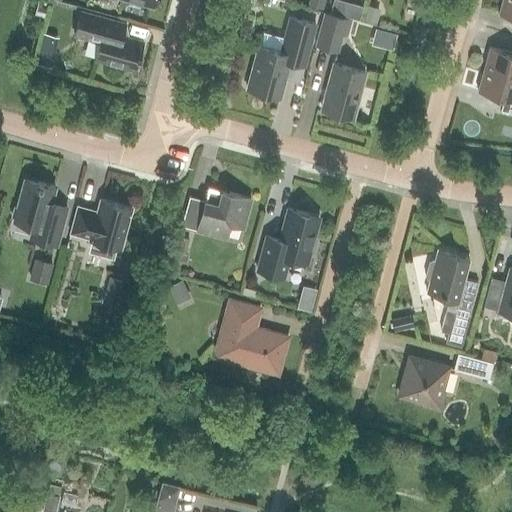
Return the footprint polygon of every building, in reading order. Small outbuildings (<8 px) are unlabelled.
[(338,13),(341,2),(331,0),(327,0),(325,10),(338,13)] [(511,0),(502,0),(499,13),(511,17),(511,0)] [(380,8),(368,5),(364,20),(377,23),(380,8)] [(140,57),(144,42),(145,40),(129,36),(127,24),(81,11),(75,35),(100,41),(96,58),(110,62),(109,65),(120,67),(121,65),(135,69),(138,57),(140,57)] [(347,35),(351,21),(325,14),(317,44),(338,50),(342,34),(347,35)] [(300,83),(316,23),(290,16),(281,51),(259,45),(247,89),(280,98),(285,79),(300,83)] [(36,63),(48,66),(56,35),(44,32),(36,63)] [(484,69),(511,76),(511,53),(490,47),(484,69)] [(353,118),(366,72),(334,63),(322,109),(353,118)] [(511,76),(484,69),(478,91),(504,98),(501,110),(511,113),(511,76)] [(38,183),(25,179),(18,207),(15,206),(13,215),(15,216),(14,220),(34,226),(30,237),(57,245),(67,207),(51,203),(56,186),(39,182),(38,183)] [(243,228),(251,198),(209,187),(205,200),(190,195),(181,225),(227,237),(227,236),(224,235),(227,223),(243,228)] [(78,206),(71,233),(91,238),(90,240),(95,241),(92,252),(116,259),(119,247),(121,248),(132,207),(101,199),(98,211),(78,206)] [(307,263),(319,216),(289,208),(280,239),(267,235),(257,270),(284,277),(290,258),(307,263)] [(465,279),(470,259),(455,255),(456,253),(438,248),(435,259),(433,259),(429,261),(425,275),(428,279),(430,279),(427,292),(443,297),(443,299),(449,301),(441,331),(449,333),(446,342),(461,346),(478,282),(465,279)] [(36,257),(30,278),(48,284),(54,262),(36,257)] [(511,267),(510,267),(509,274),(508,273),(506,281),(492,278),(484,306),(499,310),(499,311),(511,314),(511,267)] [(168,286),(177,304),(191,296),(183,279),(168,286)] [(278,372),(287,337),(254,328),(259,308),(231,301),(216,356),(278,372)] [(400,326),(409,324),(407,314),(398,315),(400,326)] [(498,353),(484,349),(482,358),(496,361),(498,353)] [(489,378),(493,362),(458,353),(454,368),(489,378)] [(440,408),(444,392),(441,391),(448,366),(410,356),(399,395),(424,401),(423,404),(440,408)] [(178,504),(183,485),(164,480),(159,498),(178,504)] [(43,511),(56,511),(62,486),(50,484),(43,511)]
